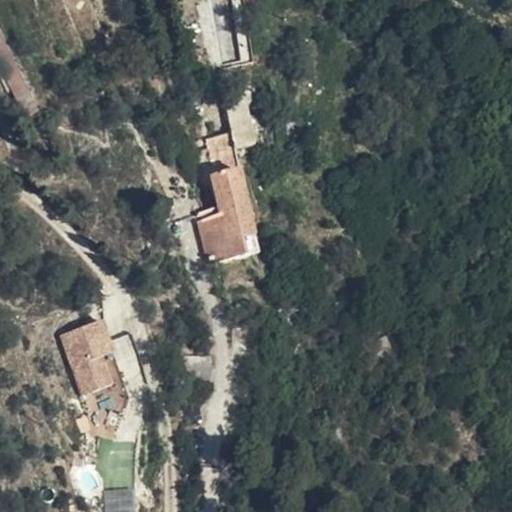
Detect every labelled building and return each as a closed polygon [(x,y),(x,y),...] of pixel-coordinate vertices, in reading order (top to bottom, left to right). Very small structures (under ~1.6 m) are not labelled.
[(254,144),(251,98),(227,100),(230,146),(254,144)] [(25,147),(0,106),(0,136),(11,155),(25,147)] [(188,205),(215,202),(211,184),(230,180),(222,140),(201,144),(205,167),(181,172),(188,205)] [(231,273),(229,265),(228,259),(215,202),(188,205),(194,238),(170,242),(177,287),(204,280),(231,273)] [(207,293),(204,280),(177,287),(179,299),(207,293)] [(70,420),(108,413),(103,384),(96,350),(58,358),(70,420)] [(198,377),(161,374),(159,406),(196,409),(198,377)]
